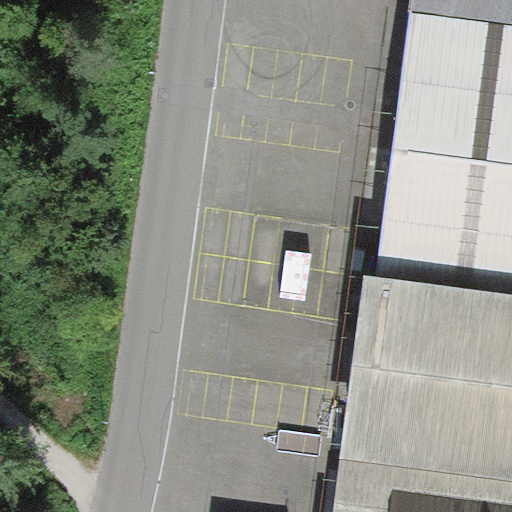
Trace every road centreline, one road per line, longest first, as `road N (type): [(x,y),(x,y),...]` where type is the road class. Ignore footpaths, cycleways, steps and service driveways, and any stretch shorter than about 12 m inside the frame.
road 1 (unclassified): [(196,0),(120,511)]
road 2 (track): [(0,403),(63,462),(128,478)]
